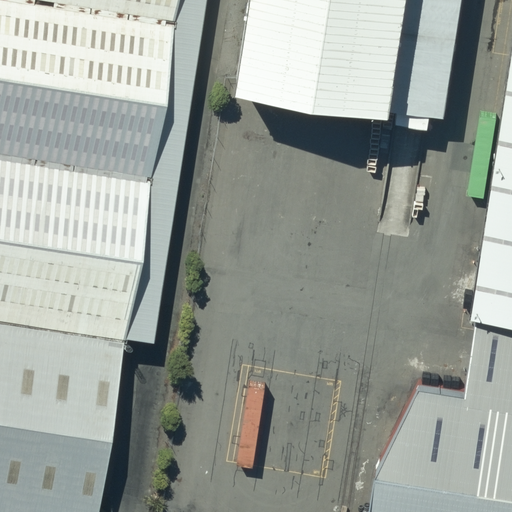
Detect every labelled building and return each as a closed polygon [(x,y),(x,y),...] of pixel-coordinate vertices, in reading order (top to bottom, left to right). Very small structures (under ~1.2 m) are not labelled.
[(0,0),(0,310),(125,327),(179,0),(0,0)] [(468,0),(235,0),(221,93),(449,127),(468,0)] [(511,511),(511,0),(510,0),(466,292),(471,292),(461,371),(414,365),(403,385),(392,378),(372,411),(386,419),(371,449),(360,511),(511,511)] [(0,511),(98,511),(125,327),(0,310),(0,511)] [(309,367),(304,367),(293,448),(326,452),(338,373),(334,372),(335,367),(309,364),(309,367)]
